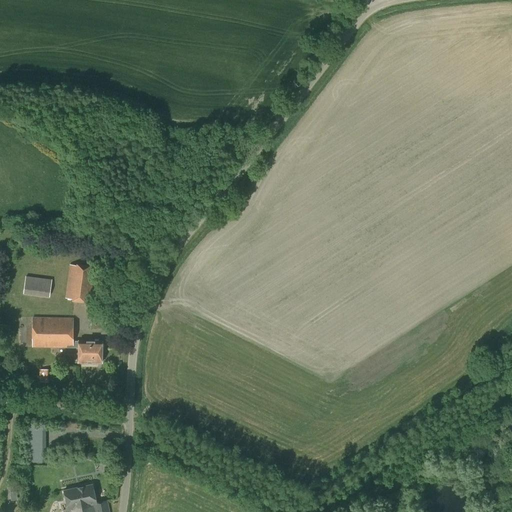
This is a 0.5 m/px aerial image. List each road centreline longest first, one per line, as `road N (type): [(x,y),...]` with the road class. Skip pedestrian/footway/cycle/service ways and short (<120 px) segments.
road 1 (unclassified): [(129,415),(139,322),(169,257),(362,15),(396,0)]
road 2 (unclassified): [(129,415),(0,402)]
